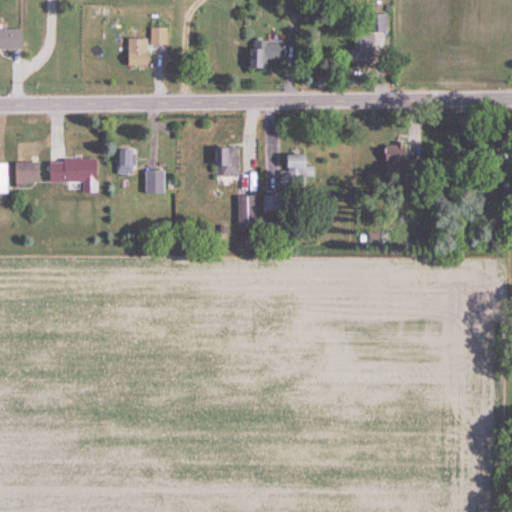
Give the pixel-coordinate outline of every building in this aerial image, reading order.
[(366,34),(385,33),(385,17),(366,17),(366,34)] [(165,46),(165,28),(148,28),(148,46),(165,46)] [(0,51),(19,51),(19,30),(0,30),(0,51)] [(145,40),(124,40),(124,67),(145,67),(145,40)] [(245,70),(267,70),(267,61),(282,61),(282,42),(256,42),(256,51),(245,51),(245,70)] [(472,133),(472,155),(492,155),(492,133),(472,133)] [(404,145),(381,145),(381,166),(404,166),(404,145)] [(236,178),(236,149),(212,149),(212,178),(236,178)] [(115,151),(115,176),(132,176),(132,151),(115,151)] [(281,155),(282,188),(312,187),(310,154),(281,155)] [(94,195),(94,161),(46,161),(46,184),(79,184),(79,195),(94,195)] [(11,163),(11,185),(35,185),(35,163),(11,163)] [(160,195),(160,172),(142,172),(143,195),(160,195)] [(236,228),(255,228),(255,198),(236,198),(236,228)] [(262,212),(275,212),(275,198),(262,198),(262,212)]
